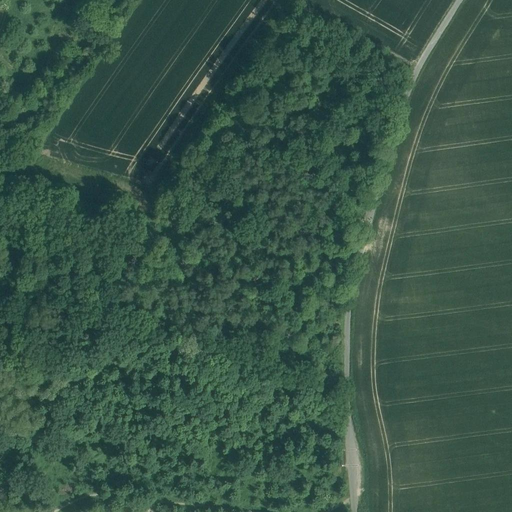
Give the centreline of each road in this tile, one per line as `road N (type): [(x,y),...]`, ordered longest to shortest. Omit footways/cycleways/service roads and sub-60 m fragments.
road 1 (unclassified): [(354,511),(351,288),(418,66),(459,0)]
road 2 (unclassified): [(119,0),(0,154)]
